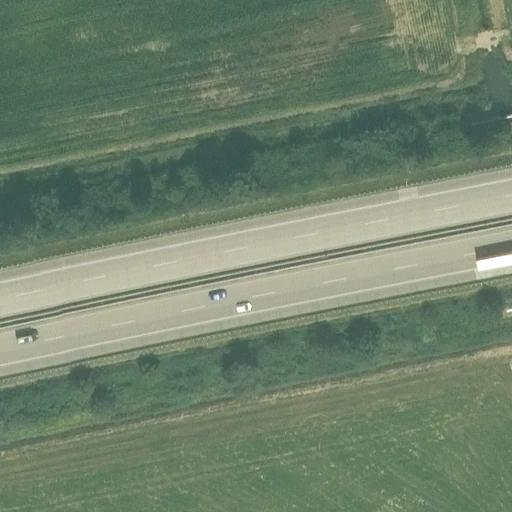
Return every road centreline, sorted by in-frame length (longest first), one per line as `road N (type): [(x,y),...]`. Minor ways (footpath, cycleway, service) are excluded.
road 1 (motorway): [(511,185),(0,288)]
road 2 (motorway): [(0,345),(511,243)]
